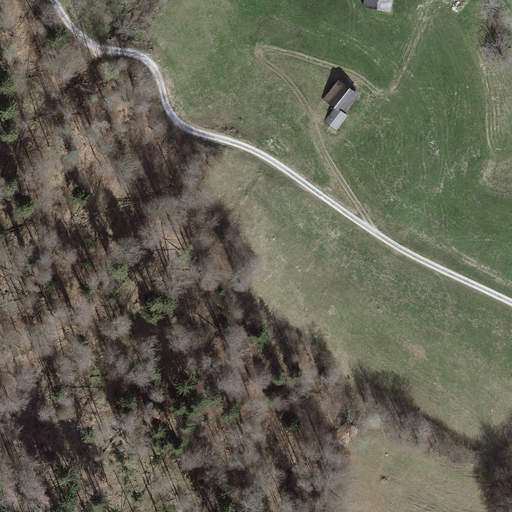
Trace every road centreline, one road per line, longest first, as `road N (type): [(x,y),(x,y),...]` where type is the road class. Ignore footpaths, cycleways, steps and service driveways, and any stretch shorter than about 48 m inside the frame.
road 1 (track): [(511,303),(382,238),(254,151),(183,124),(143,55),(82,37),(54,0)]
road 2 (track): [(391,97),(327,65),(259,52),(307,107),(369,228)]
